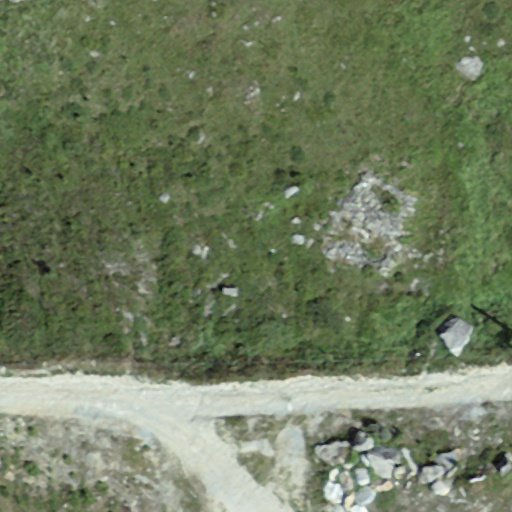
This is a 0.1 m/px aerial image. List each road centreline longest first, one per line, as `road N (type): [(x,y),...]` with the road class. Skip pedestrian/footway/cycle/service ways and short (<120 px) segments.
road 1 (track): [(511,383),(189,399),(131,392)]
road 2 (track): [(131,392),(233,511)]
road 3 (track): [(0,398),(131,392)]
